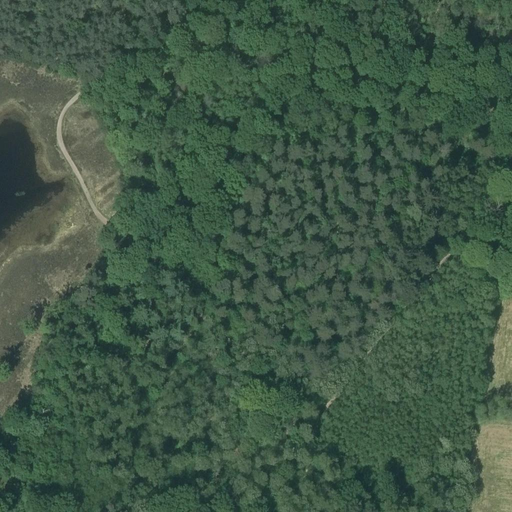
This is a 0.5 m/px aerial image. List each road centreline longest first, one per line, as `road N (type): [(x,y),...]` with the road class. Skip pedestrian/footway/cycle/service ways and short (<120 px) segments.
road 1 (track): [(309,412),(173,283),(143,244),(109,221),(59,144),(71,105),(179,17),(186,2)]
road 2 (track): [(309,412),(451,249),(511,165)]
